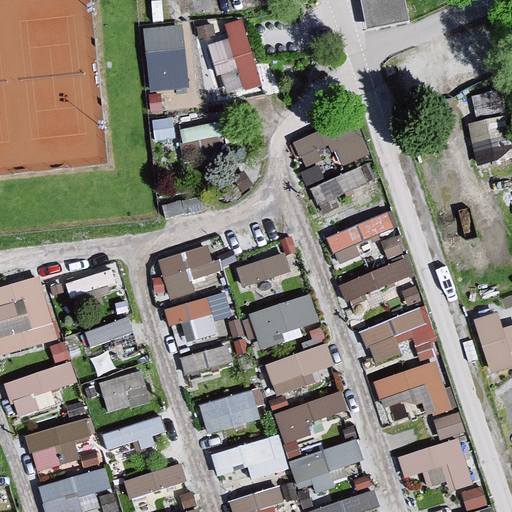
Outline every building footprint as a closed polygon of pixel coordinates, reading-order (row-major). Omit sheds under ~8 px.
[(361,0),(368,34),(410,26),(405,0),(361,0)] [(264,89),(243,22),(226,27),(231,42),(210,48),(225,95),(245,89),(246,94),(264,89)] [(214,27),(199,29),(200,40),(216,38),(214,27)] [(189,90),(182,29),(147,33),(154,94),(189,90)] [(184,95),(171,97),(173,111),(186,109),(184,95)] [(161,98),(152,98),(153,113),(163,112),(161,98)] [(297,147),(307,170),(323,162),(319,155),(327,151),(331,158),(337,155),(344,170),(373,157),(355,120),(297,147)] [(172,121),(154,124),(158,143),(176,140),(172,121)] [(227,123),(181,132),(187,165),(226,157),(223,140),(229,135),(227,123)] [(240,138),(227,141),(231,153),(243,150),(240,138)] [(374,165),(365,167),(370,182),(379,179),(374,165)] [(325,182),(320,169),(306,174),(311,187),(325,182)] [(369,186),(362,169),(309,191),(316,209),(321,207),(325,216),(339,210),(335,199),(369,186)] [(245,174),(236,180),(245,193),(254,186),(245,174)] [(200,200),(185,204),(186,211),(202,207),(200,200)] [(181,204),(167,209),(170,218),(184,213),(181,204)] [(396,231),(390,215),(328,241),(339,268),(361,259),(357,248),(396,231)] [(293,239),(284,242),(288,257),(298,253),(293,239)] [(397,239),(382,245),(388,261),(403,255),(397,239)] [(225,275),(221,263),(213,265),(208,250),(160,264),(172,306),(198,299),(194,284),(225,275)] [(292,273),(286,256),(239,271),(244,289),(292,273)] [(406,262),(340,290),(347,306),(413,278),(406,262)] [(114,272),(67,286),(71,300),(118,287),(114,272)] [(0,292),(0,324),(17,320),(13,307),(23,304),(31,330),(0,339),(0,358),(58,342),(39,281),(0,292)] [(421,303),(416,289),(403,293),(408,308),(421,303)] [(227,297),(165,314),(170,331),(189,326),(194,343),(217,336),(214,323),(233,318),(227,297)] [(321,325),(312,297),(249,318),(261,354),(287,346),(285,337),(321,325)] [(429,328),(423,311),(361,335),(368,351),(371,350),(377,367),(403,357),(397,341),(413,334),(429,328)] [(511,329),(504,332),(499,316),(475,323),(492,376),(511,370),(511,329)] [(130,320),(87,335),(92,351),(135,336),(130,320)] [(427,330),(413,334),(422,364),(436,360),(427,330)] [(328,347),(265,368),(276,400),(308,389),(305,379),(336,369),(328,347)] [(112,349),(94,354),(99,371),(116,367),(112,349)] [(230,349),(183,360),(187,378),(234,367),(230,349)] [(454,413),(437,364),(376,385),(382,403),(427,388),(437,418),(454,413)] [(73,367),(5,388),(10,407),(15,405),(19,419),(39,413),(35,398),(78,385),(73,367)] [(147,390),(142,375),(100,386),(108,415),(131,409),(127,395),(147,390)] [(254,394),(201,408),(209,436),(261,422),(254,394)] [(342,395),(274,419),(285,448),(313,438),(309,426),(348,413),(342,395)] [(286,398),(271,403),(274,412),(289,408),(286,398)] [(84,404),(69,408),(72,421),(87,417),(84,404)] [(53,415),(38,419),(41,431),(56,427),(53,415)] [(461,415),(435,423),(441,442),(466,434),(461,415)] [(163,420),(103,437),(108,453),(141,444),(143,452),(156,449),(153,439),(167,435),(163,420)] [(92,422),(28,441),(39,476),(81,463),(76,447),(98,440),(92,422)] [(354,428),(344,431),(346,441),(356,438),(354,428)] [(279,439),(214,460),(220,479),(249,470),(253,486),(290,474),(279,439)] [(320,440),(302,445),(306,457),(323,452),(320,440)] [(460,441),(399,460),(406,482),(449,469),(456,493),(474,487),(460,441)] [(299,445),(286,448),(289,461),(302,458),(299,445)] [(357,445),(290,466),(299,492),(314,487),(317,495),(335,490),(330,475),(363,465),(357,445)] [(182,467),(125,485),(130,503),(188,485),(182,467)] [(108,472),(40,490),(45,511),(83,511),(81,500),(113,491),(108,472)] [(371,477),(356,481),(358,492),(373,488),(371,477)] [(292,485),(284,488),(288,503),(297,501),(292,485)] [(280,487),(227,503),(229,511),(266,511),(286,506),(280,487)] [(487,506),(481,488),(463,494),(468,511),(487,506)] [(309,492),(299,494),(303,510),(313,508),(309,492)] [(377,496),(326,511),(377,511),(381,511),(377,496)]
